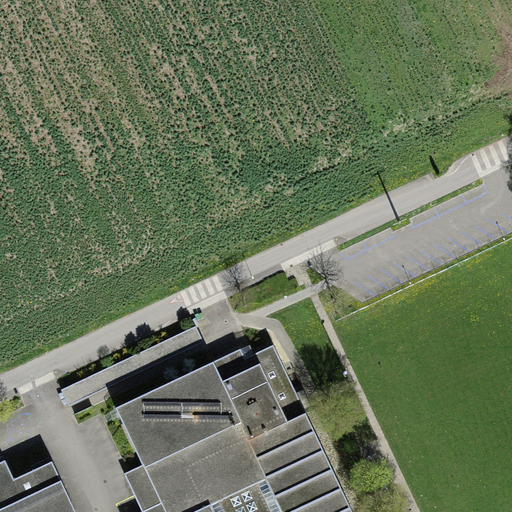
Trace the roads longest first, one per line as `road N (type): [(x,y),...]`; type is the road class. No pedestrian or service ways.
road 1 (residential): [(0,386),(511,145)]
road 2 (unknown): [(30,372),(98,511)]
